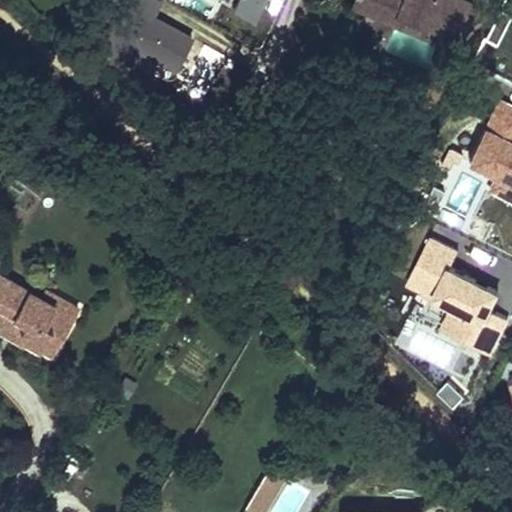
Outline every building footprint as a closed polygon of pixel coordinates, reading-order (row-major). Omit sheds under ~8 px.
[(124,0),(100,45),(132,62),(140,48),(173,66),(190,36),(151,16),(159,0),(124,0)] [(236,0),(232,9),(255,20),(265,0),(236,0)] [(354,0),(353,5),(395,23),(398,16),(426,28),(428,21),(463,35),(476,7),(460,0),(354,0)] [(511,103),(502,98),(473,156),(500,170),(491,188),(511,198),(511,103)] [(0,151),(1,152),(14,130),(0,123),(0,151)] [(95,190),(108,198),(116,184),(103,176),(95,190)] [(434,238),(415,276),(459,298),(446,325),(494,349),(511,315),(491,305),(499,287),(449,262),(456,249),(434,238)] [(187,243),(181,252),(193,258),(198,249),(187,243)] [(0,324),(2,326),(12,322),(21,328),(23,337),(40,347),(47,335),(59,342),(73,317),(53,306),(55,304),(40,296),(0,272),(0,324)] [(40,296),(55,304),(53,306),(73,317),(78,306),(44,288),(40,296)] [(279,325),(268,318),(259,332),(270,339),(279,325)] [(12,322),(2,326),(0,329),(0,331),(20,342),(23,337),(21,328),(12,322)] [(52,354),(59,342),(47,335),(40,347),(52,354)] [(135,384),(125,379),(117,392),(126,397),(135,384)] [(464,397),(449,381),(438,392),(453,408),(464,397)] [(267,511),(287,479),(271,470),(247,511),(248,511),(267,511)]
